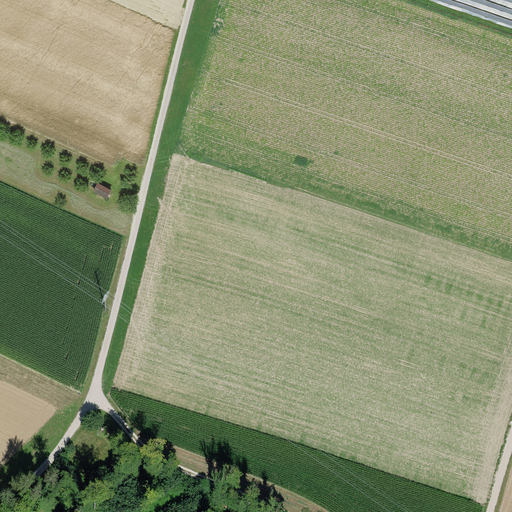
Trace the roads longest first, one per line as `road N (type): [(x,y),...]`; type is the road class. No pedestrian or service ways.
road 1 (track): [(189,0),(93,392),(39,472),(0,509)]
road 2 (track): [(93,392),(151,457),(256,511)]
